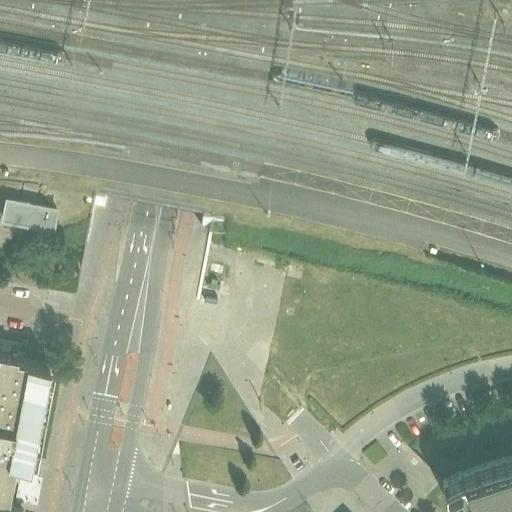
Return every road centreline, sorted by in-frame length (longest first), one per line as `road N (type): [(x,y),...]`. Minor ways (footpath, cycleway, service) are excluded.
road 1 (secondary): [(118,496),(158,259),(153,206)]
road 2 (secondary): [(153,206),(130,255),(80,487)]
road 3 (residential): [(511,368),(433,393),(370,428),(331,460),(334,472)]
road 4 (secondary): [(153,206),(194,0)]
